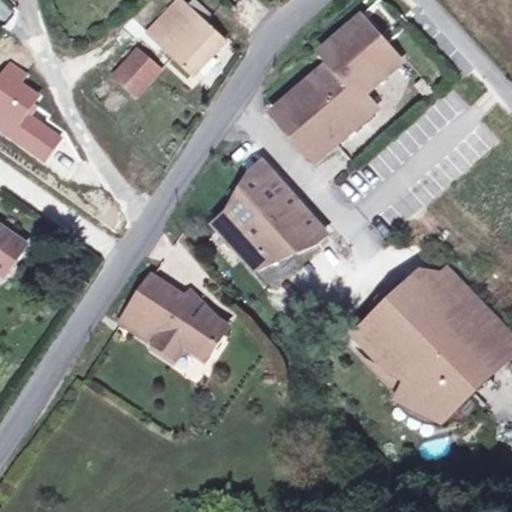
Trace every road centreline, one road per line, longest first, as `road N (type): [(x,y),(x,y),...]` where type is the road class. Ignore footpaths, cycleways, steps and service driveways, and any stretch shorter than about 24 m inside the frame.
road 1 (tertiary): [(313,0),(264,54),(0,451)]
road 2 (residential): [(418,0),(511,96)]
